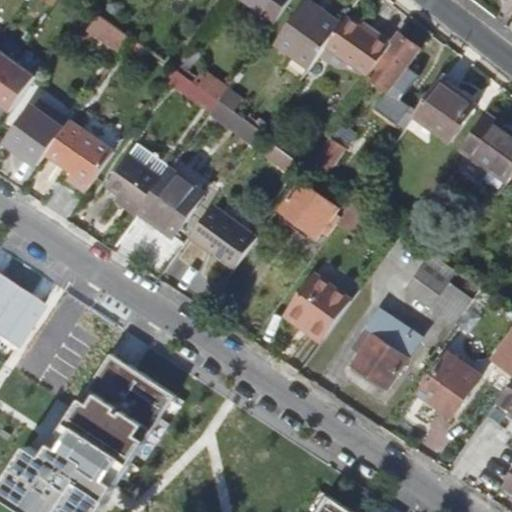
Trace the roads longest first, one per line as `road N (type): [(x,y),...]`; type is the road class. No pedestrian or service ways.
road 1 (residential): [(466,511),(0,202)]
road 2 (unknown): [(142,297),(0,501)]
